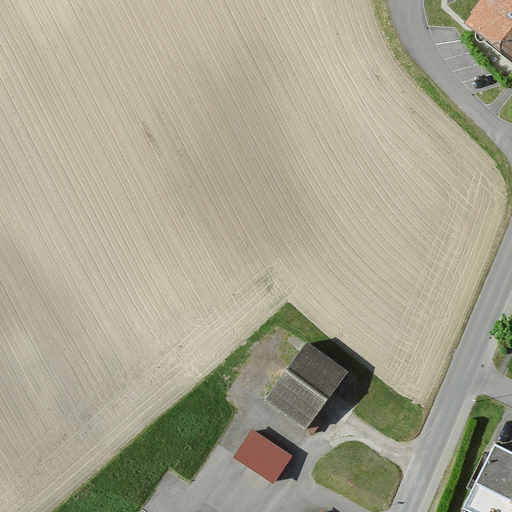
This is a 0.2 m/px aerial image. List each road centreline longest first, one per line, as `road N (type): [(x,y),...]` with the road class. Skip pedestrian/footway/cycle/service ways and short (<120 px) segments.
road 1 (tertiary): [(462,372),(406,511)]
road 2 (tertiary): [(511,255),(462,372)]
